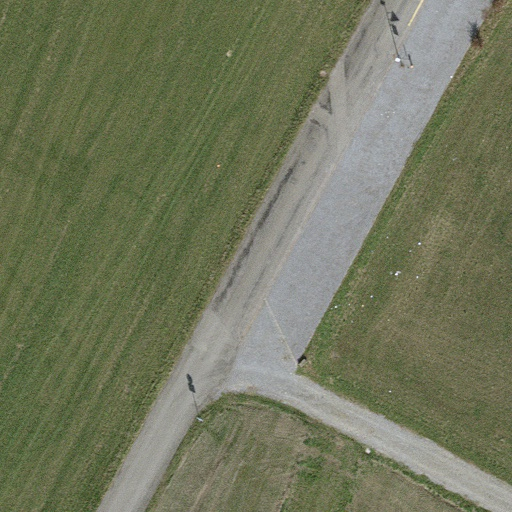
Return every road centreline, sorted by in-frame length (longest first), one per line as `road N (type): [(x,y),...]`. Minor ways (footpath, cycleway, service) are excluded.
road 1 (residential): [(134,511),(404,0)]
road 2 (track): [(214,356),(509,511)]
